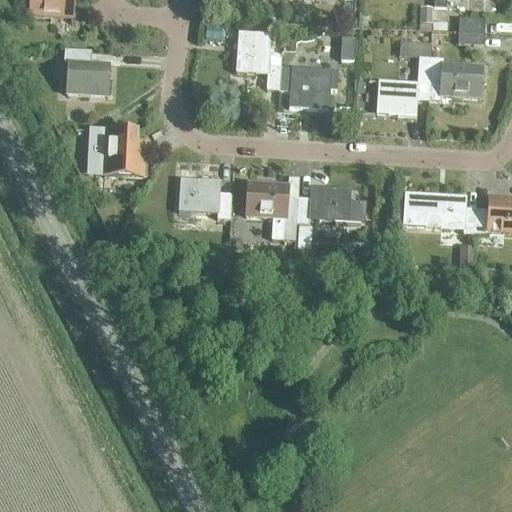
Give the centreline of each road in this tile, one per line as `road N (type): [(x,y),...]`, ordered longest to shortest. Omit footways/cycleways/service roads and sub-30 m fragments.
road 1 (residential): [(511,138),(499,156),(478,161),(203,143),(179,130),(172,111),(181,14)]
road 2 (residential): [(199,511),(0,128)]
